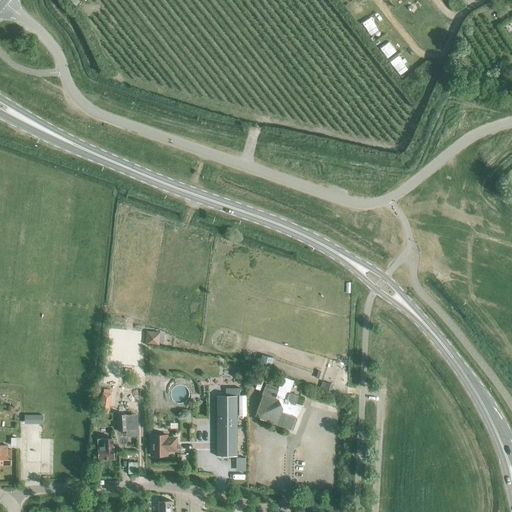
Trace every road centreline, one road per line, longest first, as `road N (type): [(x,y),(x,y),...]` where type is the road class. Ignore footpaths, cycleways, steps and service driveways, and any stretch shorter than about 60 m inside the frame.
road 1 (unclassified): [(385,199),(351,203),(99,115),(73,94),(38,30),(0,0)]
road 2 (secondary): [(336,252),(44,130)]
road 3 (residential): [(14,506),(25,491),(113,483),(202,490),(284,511)]
road 4 (secondary): [(419,317),(470,385),(504,450)]
road 5 (unclassified): [(385,199),(469,137),(511,121)]
